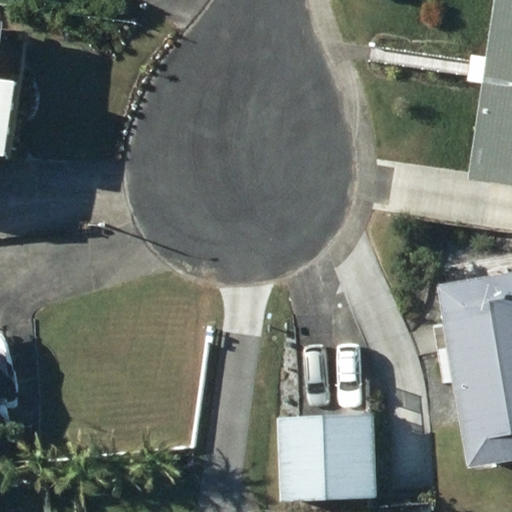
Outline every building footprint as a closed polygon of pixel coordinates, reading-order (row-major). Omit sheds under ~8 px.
[(0,215),(2,216),(26,31),(0,27),(0,215)] [(507,94),(492,188),(511,191),(511,65),(496,63),(491,92),(507,94)] [(511,285),(456,295),(487,475),(511,470),(511,285)] [(387,421),(290,424),(292,505),(389,502),(387,421)] [(511,511),(511,490),(491,493),(493,511),(511,511)]
